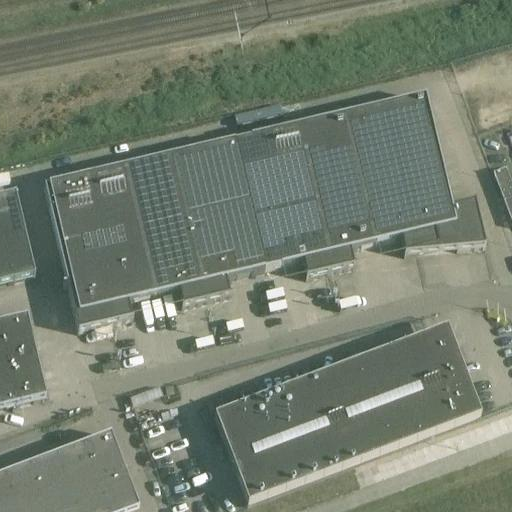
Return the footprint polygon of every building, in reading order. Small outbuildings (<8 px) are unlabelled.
[(424,103),(340,123),(371,251),(401,244),(405,259),(403,259),(404,260),(406,260),(484,253),(473,206),(472,206),(473,208),(450,213),(424,103)] [(355,271),(353,271),(350,256),(371,251),(340,123),(296,133),(329,278),(355,272),(355,271)] [(296,133),(234,148),(264,276),(303,267),(306,282),(305,282),(305,284),(329,278),(296,133)] [(234,148),(166,164),(200,308),(231,301),(230,300),(229,300),(225,285),(264,276),(234,148)] [(166,164),(118,175),(148,303),(179,296),(182,311),(181,312),(181,313),(200,308),(166,164)] [(511,225),(511,185),(507,173),(494,178),(511,225)] [(132,323),(131,323),(127,308),(148,303),(118,175),(43,193),(77,337),(133,324),(132,323)] [(15,199),(0,202),(0,228),(4,244),(24,239),(15,199)] [(34,282),(24,239),(4,244),(14,287),(34,282)] [(0,289),(14,287),(4,244),(0,244),(0,289)] [(26,322),(0,328),(0,336),(8,369),(36,363),(26,322)] [(429,339),(213,421),(247,510),(477,423),(480,421),(467,387),(463,388),(456,367),(459,366),(456,358),(453,360),(451,355),(449,351),(447,347),(444,344),(440,342),(435,342),(431,343),(429,339)] [(36,363),(8,369),(17,410),(45,404),(36,363)] [(0,414),(17,410),(8,369),(0,371),(0,414)] [(97,487),(124,477),(110,439),(83,449),(97,487)] [(97,487),(83,449),(57,459),(71,497),(97,487)] [(71,497),(57,459),(31,469),(45,507),(71,497)] [(30,511),(45,507),(31,469),(4,479),(16,511),(30,511)] [(106,511),(137,511),(124,477),(97,487),(106,511)] [(0,511),(16,511),(4,479),(0,480),(0,511)] [(71,497),(76,511),(106,511),(97,487),(71,497)] [(45,507),(46,511),(76,511),(71,497),(45,507)]
